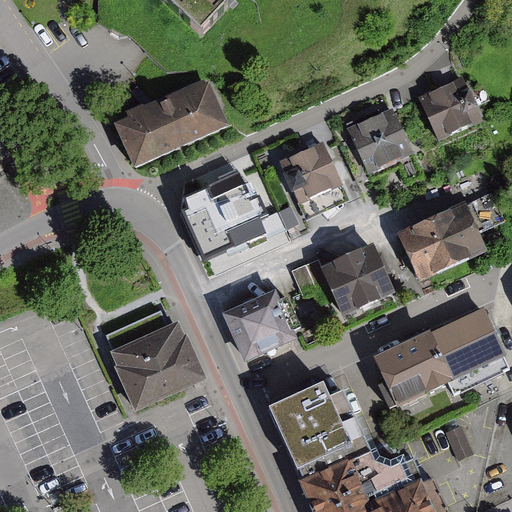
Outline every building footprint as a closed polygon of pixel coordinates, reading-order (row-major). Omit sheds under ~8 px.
[(175,0),(198,20),(216,0),(175,0)] [(468,85),(426,102),(445,146),(486,129),(468,85)] [(144,113),(126,121),(129,127),(114,134),(135,179),(231,135),(210,89),(207,90),(205,88),(145,115),(144,113)] [(396,115),(350,135),(369,180),(416,159),(396,115)] [(327,149),(283,166),(301,211),(345,193),(327,149)] [(260,205),(252,209),(237,178),(219,186),(221,190),(183,207),(188,218),(184,220),(205,267),(266,239),(260,228),(268,224),(260,205)] [(497,198),(476,206),(488,234),(509,226),(497,198)] [(467,208),(405,235),(426,283),(488,256),(467,208)] [(374,249),(321,273),(344,322),(397,298),(374,249)] [(280,296),(230,318),(252,367),(302,345),(280,296)] [(485,315),(376,364),(399,415),(508,366),(485,315)] [(139,411),(205,384),(180,325),(169,329),(164,316),(110,339),(139,411)] [(323,390),(268,414),(310,511),(448,511),(435,481),(412,491),(402,470),(384,472),(374,460),(345,395),(328,402),(323,390)]
